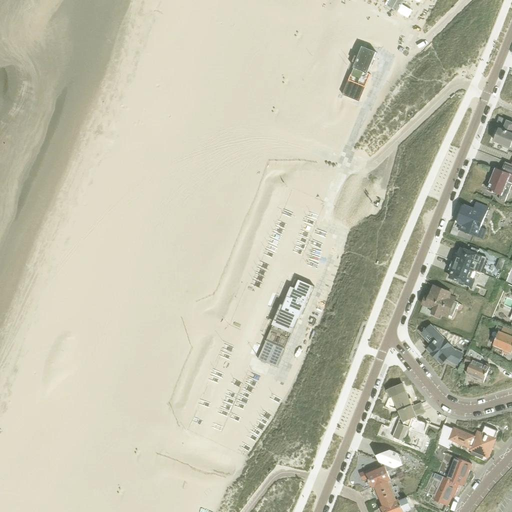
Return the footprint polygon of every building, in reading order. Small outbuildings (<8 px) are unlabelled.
[(401,0),(391,0),(390,1),(387,0),(385,0),(383,5),(410,19),(416,7),(401,0)] [(356,63),(343,95),(360,102),(371,74),(368,73),(377,52),(363,47),(358,57),(356,56),(353,62),(356,63)] [(511,121),(500,117),(496,127),(499,129),(494,141),(503,144),(502,146),(511,150),(511,121)] [(511,164),(505,162),(501,171),(496,169),(488,189),(502,195),(507,184),(511,185),(511,164)] [(355,196),(376,203),(380,190),(359,183),(355,196)] [(489,208),(482,205),(477,203),(474,209),(465,205),(461,215),(457,223),(461,225),(460,230),(484,240),(487,230),(481,228),(489,208)] [(456,264),(474,271),(474,270),(481,273),(487,258),(483,256),(482,257),(476,254),(479,249),(474,247),(472,253),(462,249),(456,264)] [(496,268),(502,271),(506,260),(500,258),(496,268)] [(471,279),(474,271),(456,264),(450,278),(472,287),(474,280),(471,279)] [(277,368),(284,349),(297,318),(299,319),(313,286),(294,278),(280,314),(277,313),(269,334),(266,341),(258,359),(277,368)] [(452,319),(452,317),(458,303),(454,302),(456,298),(450,295),(451,293),(434,286),(429,298),(426,297),(423,305),(434,309),(432,314),(439,317),(441,314),(448,317),(452,319)] [(432,324),(425,337),(433,345),(432,346),(429,349),(434,354),(442,363),(443,363),(445,361),(448,358),(452,360),(452,361),(458,364),(462,354),(455,351),(453,349),(463,338),(464,338),(454,334),(450,333),(451,332),(432,324)] [(511,330),(504,327),(503,328),(497,326),(495,331),(499,332),(494,344),(504,349),(503,351),(509,354),(510,351),(511,351),(511,337),(511,336),(511,333),(511,330)] [(471,349),(467,356),(464,363),(470,365),(467,373),(484,381),(490,366),(480,362),(483,356),(471,349)] [(393,396),(401,415),(404,422),(414,418),(417,417),(403,384),(391,389),(393,396)] [(404,422),(401,415),(393,437),(405,441),(414,418),(404,422)] [(451,434),(443,430),(440,437),(449,441),(450,439),(470,448),(469,450),(472,451),(471,454),(483,459),(485,456),(486,457),(494,437),(495,437),(497,430),(485,425),(482,432),(478,430),(476,435),(454,426),(451,434)] [(376,486),(388,481),(392,479),(389,472),(391,471),(390,468),(396,465),(403,458),(402,455),(393,450),(390,452),(389,451),(378,456),(382,465),(384,464),(385,467),(379,469),(378,466),(361,473),(364,480),(369,478),(373,487),(376,486)] [(443,476),(434,500),(439,502),(448,505),(452,496),(455,498),(461,485),(465,474),(468,475),(472,464),(455,457),(450,468),(447,467),(446,469),(444,468),(441,475),(443,476)] [(443,476),(441,475),(431,471),(423,492),(433,496),(432,499),(434,500),(443,476)] [(392,489),(388,481),(376,486),(385,506),(397,501),(394,493),(398,492),(396,487),(392,489)] [(400,500),(397,501),(385,506),(382,507),(383,511),(414,511),(415,511),(412,504),(404,508),(400,500)]
